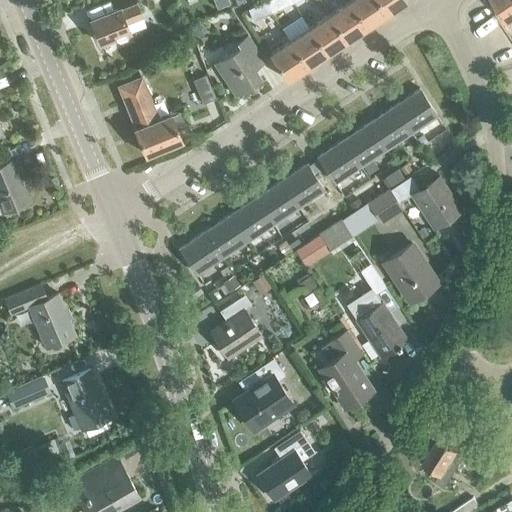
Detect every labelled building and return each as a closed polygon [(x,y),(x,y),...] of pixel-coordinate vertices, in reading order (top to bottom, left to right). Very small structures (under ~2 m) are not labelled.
[(273,10),(293,1),(292,0),(270,0),(269,1),(273,10)] [(346,40),(366,27),(348,0),(328,13),(346,40)] [(366,27),(385,13),(376,0),(347,0),(348,0),(366,27)] [(376,0),(385,13),(405,0),(376,0)] [(511,0),(491,0),(506,21),(511,16),(511,0)] [(252,19),(273,10),(269,1),(248,10),(252,19)] [(124,34),(145,25),(136,2),(119,9),(119,7),(90,20),(100,44),(115,37),(117,41),(125,37),(124,34)] [(326,53),(346,40),(328,13),(308,26),(326,53)] [(306,66),(326,53),(308,26),(288,39),(306,66)] [(215,63),(235,95),(261,77),(255,68),(265,61),(247,36),(237,42),(240,46),(215,63)] [(285,80),(306,66),(288,39),(268,53),(285,80)] [(193,79),(203,103),(215,97),(206,74),(193,79)] [(170,114),(158,118),(141,77),(119,86),(136,128),(135,129),(146,155),(182,140),(178,130),(190,125),(185,112),(186,111),(186,110),(187,109),(184,104),(169,111),(170,114)] [(392,105),(410,131),(436,114),(418,87),(392,105)] [(385,148),(410,131),(392,105),(367,121),(385,148)] [(359,164),(385,148),(367,121),(342,138),(359,164)] [(333,182),(359,164),(342,138),(316,155),(317,157),(324,167),(333,182)] [(314,175),(324,167),(317,157),(307,165),(314,175)] [(12,160),(0,164),(0,209),(1,212),(28,200),(12,160)] [(314,175),(307,165),(305,162),(279,179),(297,206),(323,189),(314,175)] [(390,189),(398,202),(411,193),(432,227),(458,208),(438,176),(418,189),(409,176),(390,189)] [(272,223),(297,206),(279,179),(254,196),(272,223)] [(402,207),(398,202),(390,189),(389,187),(367,201),(380,222),(402,207)] [(246,239),(272,223),(254,196),(229,213),(246,239)] [(221,256),(246,239),(229,213),(204,229),(221,256)] [(319,232),(333,252),(353,238),(340,218),(319,232)] [(195,273),(221,256),(204,229),(177,247),(195,273)] [(278,244),(285,256),(293,250),(285,239),(278,244)] [(383,260),(408,300),(436,282),(410,243),(383,260)] [(358,270),(374,293),(385,286),(369,262),(358,270)] [(56,292),(45,297),(40,283),(4,298),(11,313),(28,305),(45,347),(75,335),(56,292)] [(210,332),(227,357),(260,335),(243,310),(250,305),(243,295),(219,311),(226,321),(210,332)] [(355,318),(380,356),(405,339),(380,301),(355,318)] [(318,364),(345,406),(371,389),(352,359),(362,352),(346,328),(328,339),(336,352),(318,364)] [(231,399),(252,430),(292,403),(277,381),(284,377),(272,358),(237,382),(243,391),(231,399)] [(61,380),(82,429),(110,417),(89,369),(61,380)] [(44,378),(7,394),(13,410),(51,393),(44,378)] [(256,475),(273,500),(309,475),(292,450),(305,441),(298,431),(272,448),(279,458),(256,475)] [(434,480),(443,485),(463,455),(437,438),(420,463),(437,474),(434,480)] [(114,511),(117,511),(114,506),(136,493),(115,456),(75,479),(93,511),(114,511)] [(447,511),(470,511),(479,507),(472,496),(447,511)]
